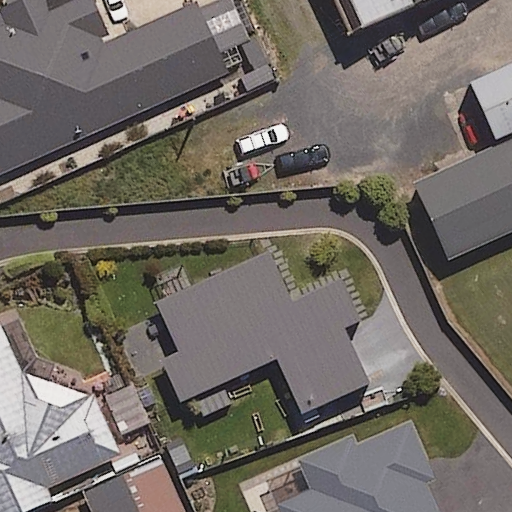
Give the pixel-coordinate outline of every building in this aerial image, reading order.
[(110,41),(91,0),(24,0),(2,10),(7,24),(0,26),(0,173),(226,72),(195,3),(110,41)] [(511,0),(455,0),(476,49),(511,34),(511,0)] [(511,39),(400,87),(435,169),(511,135),(511,39)] [(511,229),(511,140),(415,184),(448,258),(511,229)] [(292,298),(271,251),(156,302),(176,347),(160,354),(180,400),(278,357),(302,411),(367,383),(342,327),(360,319),(342,276),(292,298)] [(45,413),(3,322),(0,323),(0,511),(20,511),(57,496),(51,485),(122,452),(94,391),(45,413)] [(433,477),(410,424),(305,469),(313,487),(276,503),(280,511),(438,511),(425,481),(433,477)] [(184,511),(161,458),(84,491),(93,511),(184,511)]
